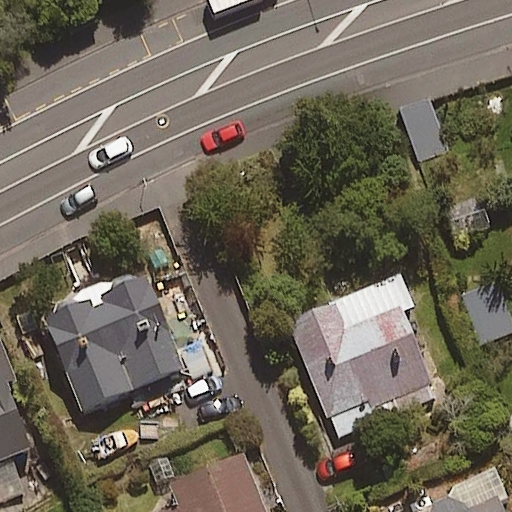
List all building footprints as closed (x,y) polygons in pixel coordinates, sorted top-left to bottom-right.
[(412,316),(399,284),(289,329),(335,441),(434,401),(402,321),(412,316)] [(183,378),(148,290),(48,330),(84,418),(183,378)] [(511,337),(511,333),(497,290),(464,302),(480,349),(511,337)] [(30,456),(0,368),(0,502),(22,495),(11,463),(30,456)] [(261,511),(242,465),(170,493),(177,511),(261,511)] [(498,511),(493,501),(467,511),(459,511),(454,508),(441,508),(436,511),(498,511)]
